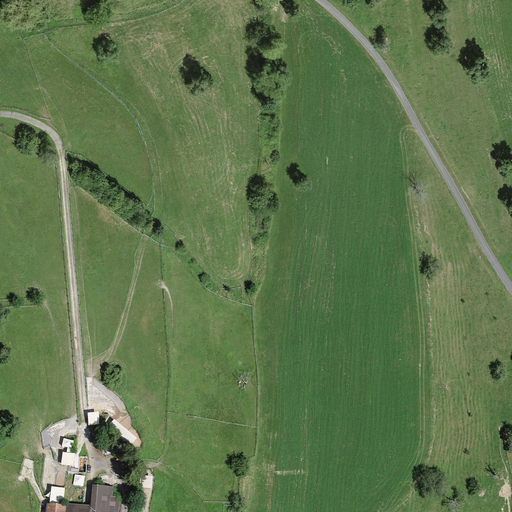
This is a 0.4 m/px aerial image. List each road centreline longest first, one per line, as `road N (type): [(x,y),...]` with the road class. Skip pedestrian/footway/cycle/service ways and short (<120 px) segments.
road 1 (track): [(0,114),(42,125),(59,144),(84,422),(122,485),(124,511)]
road 2 (track): [(319,0),(389,73),(511,287)]
